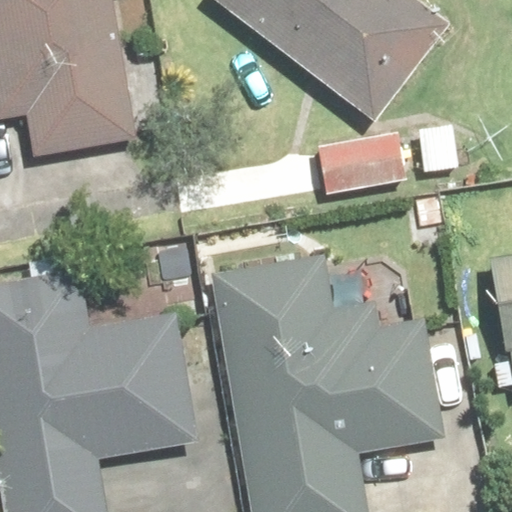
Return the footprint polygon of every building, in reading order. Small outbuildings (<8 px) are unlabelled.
[(46,0),(0,0),(0,198),(76,187),(46,0)] [(445,31),(402,0),(225,0),(219,9),(376,125),(445,31)] [(405,190),(398,140),(321,151),(328,201),(405,190)] [(511,296),(426,306),(437,405),(511,395),(511,296)] [(13,319),(0,320),(0,511),(43,511),(41,497),(129,483),(109,357),(21,371),(13,319)]
